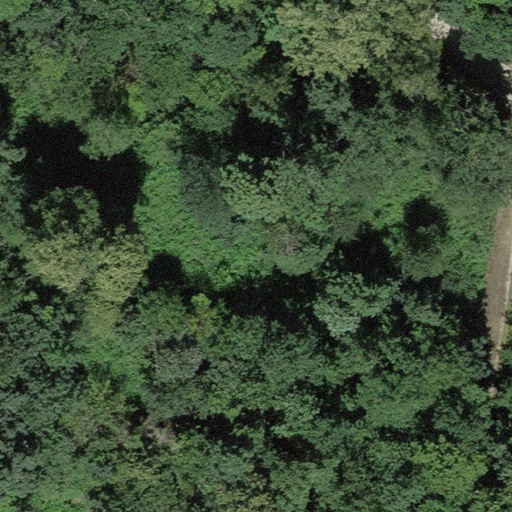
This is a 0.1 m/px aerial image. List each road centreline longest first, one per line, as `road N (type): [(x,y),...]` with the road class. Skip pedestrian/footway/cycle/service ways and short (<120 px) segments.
road 1 (track): [(475,511),(490,461),(511,295)]
road 2 (track): [(399,0),(511,109)]
